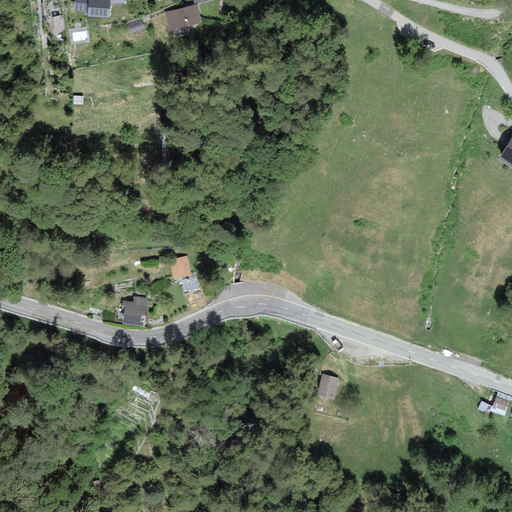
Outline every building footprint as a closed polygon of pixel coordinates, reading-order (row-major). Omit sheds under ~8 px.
[(110,0),(73,0),(73,11),(87,12),(87,17),(109,18),(110,5),(110,0)] [(197,4),(164,12),(169,30),(201,22),(197,4)] [(73,14),(72,32),(86,32),(86,15),(73,14)] [(62,16),(52,18),(55,33),(65,31),(62,16)] [(142,19),(127,23),(130,33),(145,29),(142,19)] [(52,55),(64,53),(61,36),(50,38),(52,55)] [(511,138),(498,159),(511,168),(511,138)] [(188,257),(170,259),(172,278),(190,275),(188,257)] [(133,302),(122,301),(121,309),(124,309),(122,324),(144,327),(148,298),(134,296),(133,302)] [(339,379),(321,374),(316,395),(334,400),(339,379)] [(491,406),(490,411),(492,412),(504,416),(511,397),(498,392),(493,407),(491,406)] [(490,411),(491,406),(482,401),(477,409),(488,415),(490,411)] [(360,511),(362,506),(352,503),(349,511),(360,511)]
